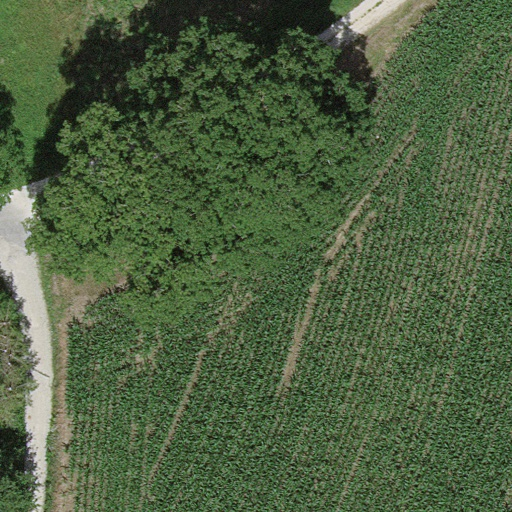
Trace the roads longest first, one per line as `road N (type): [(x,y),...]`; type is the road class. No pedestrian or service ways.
road 1 (track): [(0,208),(157,146),(387,0)]
road 2 (track): [(0,278),(26,308),(35,374),(29,511)]
